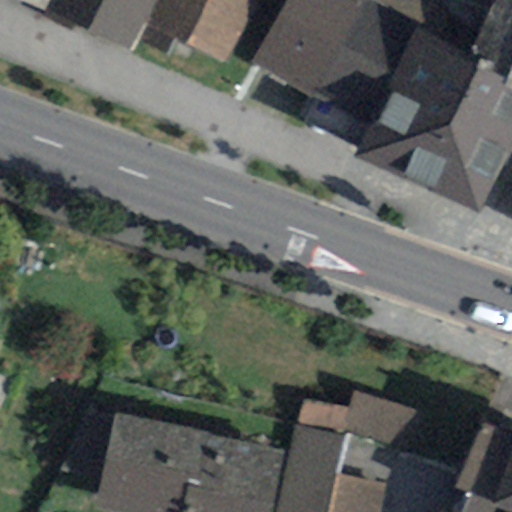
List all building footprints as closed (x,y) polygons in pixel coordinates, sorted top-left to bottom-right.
[(65,0),(133,32),(148,0),(65,0)] [(242,0),(163,0),(159,11),(222,42),(242,0)] [(286,0),(256,56),(314,85),(302,113),(360,140),(358,144),(477,197),(511,118),(511,0),(493,0),(471,48),(410,22),(420,0),(286,0)] [(408,432),(416,406),(353,386),(344,412),(408,432)] [(249,511),(264,443),(119,412),(104,484),(233,511),(249,511)] [(296,429),(278,511),(369,511),(383,447),(296,429)] [(511,511),(511,440),(484,511),(511,511)]
